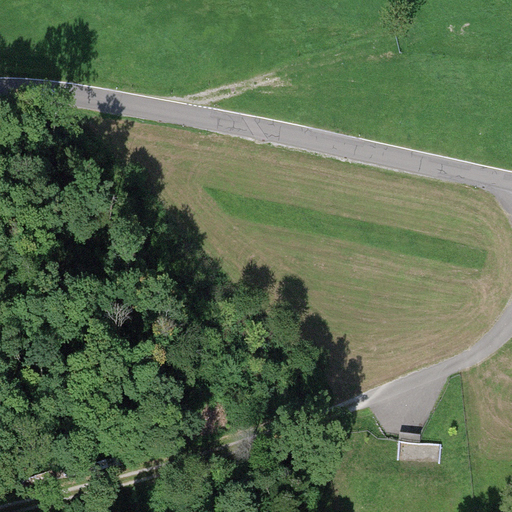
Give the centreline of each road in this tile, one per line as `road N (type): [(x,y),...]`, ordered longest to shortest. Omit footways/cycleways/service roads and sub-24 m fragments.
road 1 (track): [(0,511),(305,427),(488,349),(511,321)]
road 2 (tertiary): [(511,183),(216,120),(0,94)]
road 3 (track): [(159,112),(383,49),(511,32)]
